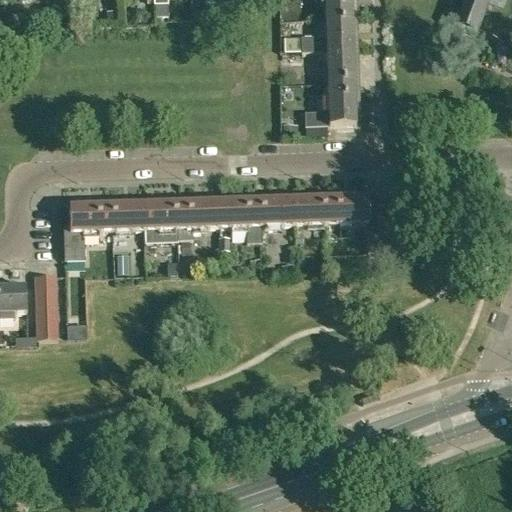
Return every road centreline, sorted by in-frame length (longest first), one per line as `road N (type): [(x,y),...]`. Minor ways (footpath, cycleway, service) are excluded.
road 1 (residential): [(511,156),(32,173),(16,189),(14,253),(0,257)]
road 2 (secondary): [(203,511),(511,402)]
